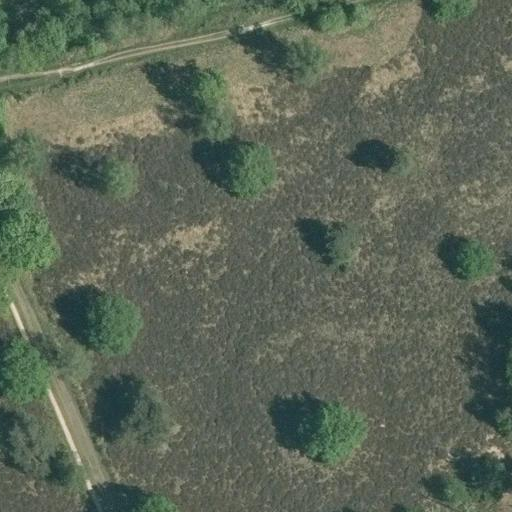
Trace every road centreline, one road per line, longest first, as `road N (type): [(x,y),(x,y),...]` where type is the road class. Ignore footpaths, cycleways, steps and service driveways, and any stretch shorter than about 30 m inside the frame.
road 1 (track): [(357,0),(0,88)]
road 2 (track): [(127,511),(0,215)]
